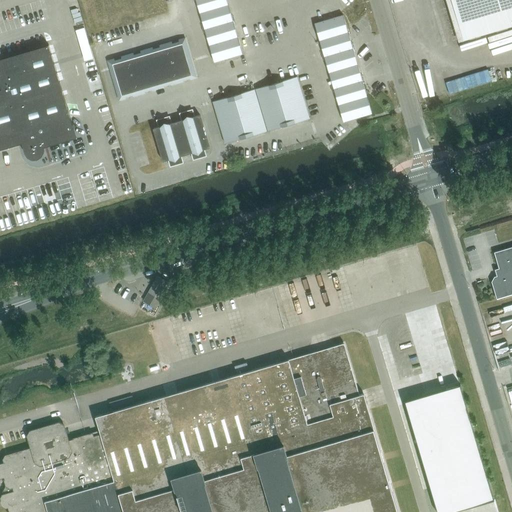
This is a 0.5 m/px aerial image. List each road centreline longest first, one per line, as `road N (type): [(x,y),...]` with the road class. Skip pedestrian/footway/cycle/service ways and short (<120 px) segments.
road 1 (tertiary): [(16,305),(429,179)]
road 2 (unclassified): [(511,459),(429,179)]
road 3 (unclassified): [(429,179),(376,0)]
